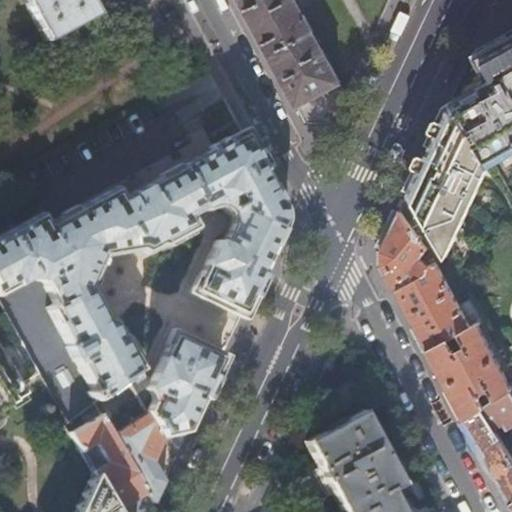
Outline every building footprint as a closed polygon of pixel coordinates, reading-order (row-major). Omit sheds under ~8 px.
[(19,0),(41,41),(90,15),(82,0),(19,0)] [(236,0),(266,55),(310,30),(293,0),(236,0)] [(316,40),(310,30),(266,55),(305,126),(317,125),(329,123),(344,92),(316,40)] [(485,88),(455,105),(490,164),(511,151),(511,34),(507,37),(487,48),(477,54),(490,76),(481,82),(485,88)] [(448,109),(455,105),(453,101),(443,107),(436,120),(441,123),(448,109)] [(441,123),(436,120),(432,121),(430,125),(429,129),(430,132),(436,134),(430,146),(425,158),(419,156),(415,157),(412,164),(413,168),(419,170),(409,192),(407,195),(431,234),(436,242),(446,259),(491,165),(490,164),(455,105),(448,109),(441,123)] [(436,134),(430,132),(425,144),(430,146),(436,134)] [(248,150),(240,135),(118,200),(111,190),(45,226),(38,215),(0,236),(0,294),(32,277),(35,282),(38,281),(52,306),(44,310),(64,347),(62,348),(71,364),(73,363),(89,391),(84,394),(87,399),(91,397),(94,401),(122,381),(122,380),(137,370),(119,338),(117,337),(108,323),(102,321),(84,290),(99,260),(134,253),(140,256),(154,249),(156,250),(192,231),(186,218),(205,209),(209,208),(213,208),(216,209),(220,211),(223,214),(225,217),(226,221),(226,224),(225,228),(216,246),(210,244),(187,294),(238,319),(249,295),(258,275),(280,228),(282,222),(282,217),(281,211),(278,205),(248,150)] [(419,170),(413,168),(404,189),(409,192),(419,170)] [(397,216),(380,254),(380,259),(380,267),(412,325),(426,352),(483,321),(471,300),(458,307),(433,265),(426,269),(424,266),(418,261),(424,251),(419,243),(431,234),(407,195),(397,216)] [(380,254),(397,216),(391,213),(374,251),(380,254)] [(440,262),(446,259),(436,242),(431,245),(440,262)] [(0,409),(24,394),(18,384),(38,374),(4,313),(0,315),(0,409)] [(490,332),(483,321),(426,352),(435,367),(455,406),(464,421),(481,410),(509,392),(511,391),(483,337),(490,332)] [(511,380),(511,368),(490,332),(483,337),(511,391),(511,390),(511,388),(509,382),(511,380)] [(209,380),(218,360),(167,337),(141,391),(151,395),(143,413),(171,460),(181,440),(190,420),(199,400),(209,380)] [(122,381),(94,401),(90,404),(103,427),(136,402),(122,381)] [(511,397),(509,392),(481,410),(494,432),(503,426),(506,430),(511,426),(511,397)] [(90,475),(92,479),(111,511),(146,511),(150,505),(109,436),(103,427),(90,404),(84,409),(90,419),(76,429),(69,420),(61,426),(77,454),(92,445),(104,466),(90,475)] [(481,410),(464,421),(473,439),(500,488),(510,506),(511,504),(511,459),(494,432),(481,410)] [(109,436),(150,505),(162,480),(171,460),(143,413),(109,436)] [(338,511),(399,511),(389,493),(401,487),(361,413),(302,446),(317,472),(331,498),(338,511)] [(323,502),(331,498),(317,472),(309,476),(323,502)] [(73,511),(111,511),(92,479),(90,475),(73,511)]
